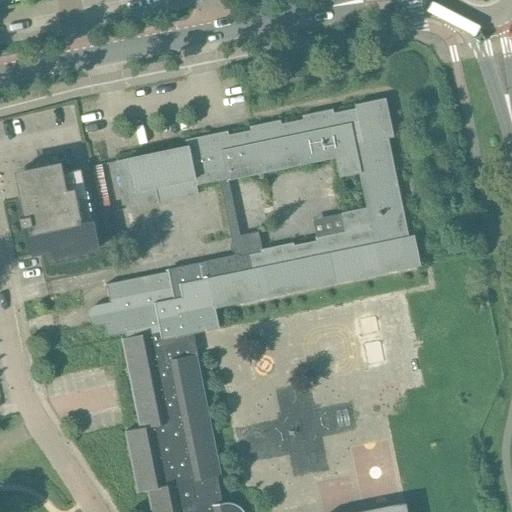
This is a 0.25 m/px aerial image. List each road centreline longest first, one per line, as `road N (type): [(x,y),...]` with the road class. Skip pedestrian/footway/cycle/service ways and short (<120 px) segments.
road 1 (residential): [(96,511),(26,403),(0,275)]
road 2 (tertiary): [(331,6),(149,44)]
road 3 (tertiary): [(0,74),(149,44)]
